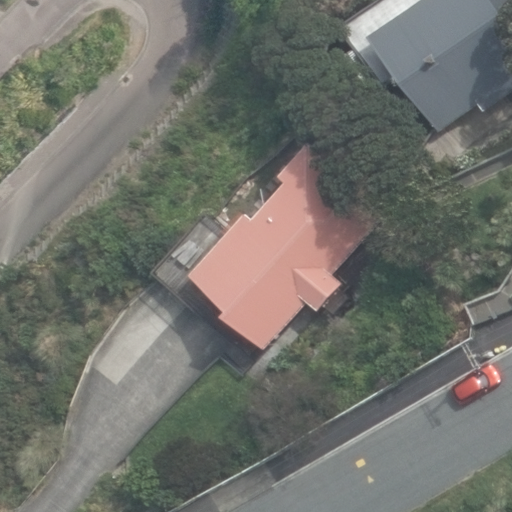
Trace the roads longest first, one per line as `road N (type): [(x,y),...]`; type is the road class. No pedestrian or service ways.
road 1 (residential): [(176,0),(171,59),(0,233)]
road 2 (residential): [(321,511),(511,401)]
